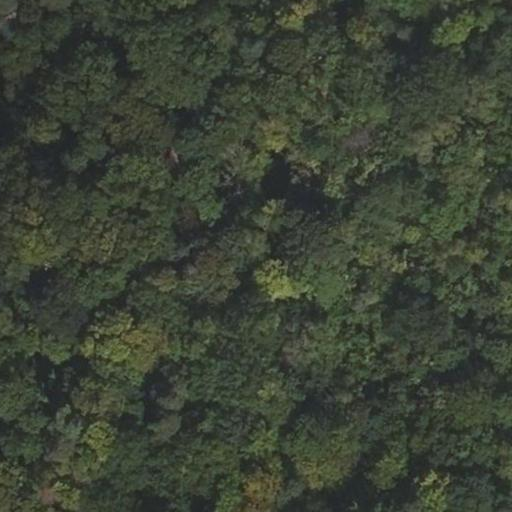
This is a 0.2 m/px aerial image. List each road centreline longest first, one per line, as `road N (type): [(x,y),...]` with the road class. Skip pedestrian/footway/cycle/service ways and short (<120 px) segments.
road 1 (track): [(107,0),(200,239),(282,365),(456,511)]
road 2 (track): [(170,162),(38,511)]
road 3 (track): [(170,162),(198,0)]
